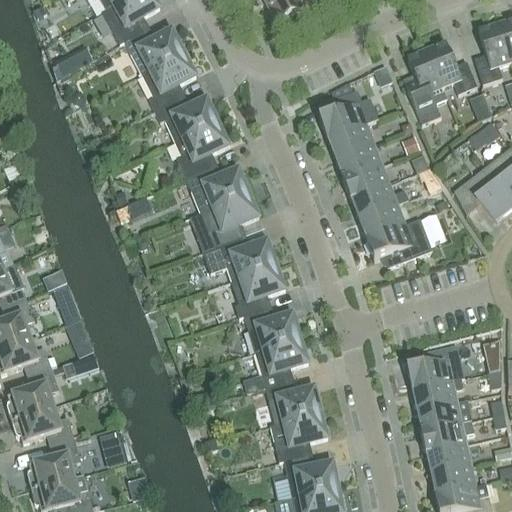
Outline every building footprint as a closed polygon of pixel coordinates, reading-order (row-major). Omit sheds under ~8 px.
[(97,0),(98,2),(106,15),(115,9),(130,0),(97,0)] [(152,0),(130,0),(115,9),(106,15),(113,27),(109,29),(114,38),(120,49),(124,47),(146,35),(140,23),(160,12),(152,0)] [(262,0),(276,26),(304,11),(298,0),(262,0)] [(511,22),(497,27),(510,67),(511,66),(511,22)] [(499,71),(510,67),(497,27),(481,32),(482,35),(478,36),(486,60),(474,63),(483,89),(503,83),(499,71)] [(153,47),(146,35),(124,47),(130,58),(142,80),(185,58),(173,36),(153,47)] [(426,53),(442,92),(453,88),(458,99),(477,91),(467,66),(456,70),(446,47),(443,49),(442,46),(426,53)] [(440,120),(436,109),(447,104),(442,92),(426,53),(410,60),(411,62),(407,63),(417,87),(406,91),(421,128),(440,120)] [(93,64),(88,56),(66,67),(64,62),(55,67),(63,81),(93,64)] [(196,80),(185,58),(142,80),(153,102),(149,104),(154,116),(182,103),(176,91),(196,80)] [(319,123),(327,144),(329,144),(329,143),(366,129),(378,124),(370,105),(362,108),(358,95),(326,108),(330,119),(319,123)] [(78,96),(73,99),(72,104),(74,109),(80,111),(85,108),(87,103),(84,98),(78,96)] [(187,114),(182,103),(154,116),(160,127),(165,125),(175,147),(219,127),(208,105),(187,114)] [(229,150),(219,127),(175,147),(181,161),(177,163),(181,172),(186,184),(214,172),(208,159),(229,150)] [(329,144),(336,163),(374,149),(366,129),(329,143),(329,144)] [(336,163),(344,183),(344,184),(382,169),(374,149),(336,163)] [(511,157),(510,153),(486,172),(511,204),(511,157)] [(342,184),(351,205),(352,204),(389,189),(382,169),(344,184),(344,183),(342,184)] [(219,184),(214,172),(186,184),(191,195),(200,218),(249,198),(240,175),(219,184)] [(454,197),(466,220),(481,209),(496,224),(511,211),(511,204),(486,172),(454,197)] [(352,204),(360,224),(397,209),(408,205),(404,195),(393,199),(389,189),(352,204)] [(249,198),(200,218),(214,253),(242,242),(238,230),(259,221),(249,198)] [(152,216),(146,202),(128,210),(133,224),(152,216)] [(360,224),(367,243),(368,244),(405,230),(397,209),(360,224)] [(366,244),(374,265),(385,261),(389,272),(433,255),(421,223),(405,230),(368,244),(367,243),(366,244)] [(242,242),(214,253),(203,257),(210,278),(227,273),(231,286),(277,270),(269,247),(247,255),(242,242)] [(0,275),(3,274),(13,269),(7,258),(5,257),(0,244),(0,275)] [(285,294),(277,270),(231,286),(240,309),(235,311),(239,323),(244,322),(268,314),(264,301),(285,294)] [(0,308),(2,314),(26,304),(18,283),(8,287),(3,274),(0,275),(0,308)] [(0,353),(30,342),(25,329),(34,326),(26,304),(2,314),(6,325),(0,327),(0,353)] [(272,327),(268,314),(244,322),(248,334),(255,358),(301,344),(294,320),(272,327)] [(30,342),(0,353),(0,378),(23,370),(27,382),(51,374),(44,352),(35,356),(30,342)] [(308,367),(301,344),(255,358),(262,381),(265,393),(290,387),(286,374),(308,367)] [(407,373),(412,395),(414,395),(413,395),(452,386),(453,387),(465,384),(457,350),(416,359),(419,371),(407,373)] [(7,412),(11,425),(53,412),(49,399),(59,395),(51,374),(27,382),(30,394),(7,401),(9,407),(8,408),(7,410),(7,412)] [(413,395),(414,395),(418,416),(457,407),(453,387),(452,386),(413,395)] [(269,406),(271,416),(276,414),(280,428),(322,418),(316,394),(293,400),(290,387),(265,393),(269,406)] [(423,436),(423,437),(462,428),(457,407),(418,416),(423,436)] [(18,442),(21,443),(22,447),(47,439),(50,452),(75,444),(68,422),(57,425),(53,412),(11,425),(16,441),(18,442)] [(328,442),(322,418),(280,428),(269,431),(272,445),(274,445),(276,455),(279,467),(284,466),(309,461),(306,448),(328,442)] [(423,436),(421,437),(426,459),(428,458),(427,458),(466,449),(464,440),(474,438),(471,426),(462,429),(462,428),(423,437),(423,436)] [(28,478),(27,480),(31,494),(74,483),(71,469),(81,467),(75,444),(50,452),(53,463),(29,469),(30,475),(28,478)] [(466,449),(427,458),(428,458),(432,479),(471,470),(466,449)] [(292,503),(339,493),(334,469),(312,474),(309,461),(284,466),(287,479),(292,503)] [(432,479),(437,499),(437,500),(476,491),(471,470),(432,479)] [(74,483),(31,494),(35,508),(36,510),(40,511),(39,511),(59,511),(65,511),(92,511),(88,494),(84,480),(74,483)] [(435,500),(437,511),(491,511),(487,491),(476,493),(476,491),(437,500),(437,499),(435,500)] [(342,511),(339,493),(292,503),(293,511),(342,511)]
